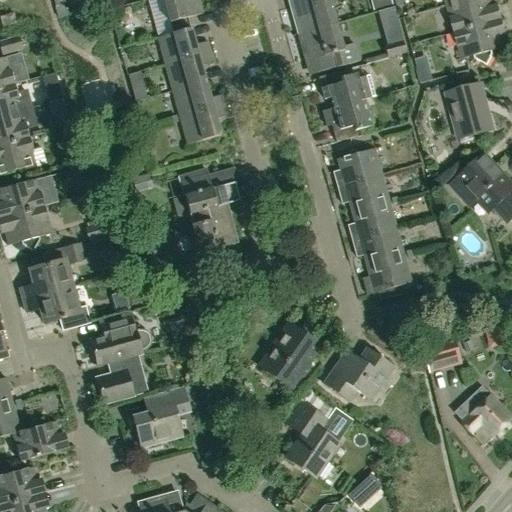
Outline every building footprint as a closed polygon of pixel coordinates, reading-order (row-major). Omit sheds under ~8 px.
[(163,0),(173,34),(190,29),(187,19),(202,15),(198,0),(163,0)] [(329,0),(309,0),(310,2),(290,8),(298,35),(336,24),(329,0)] [(393,6),(391,0),(370,0),(373,11),(393,6)] [(493,7),(491,0),(472,0),(447,7),(454,34),(503,20),(499,6),(493,7)] [(441,10),(431,13),(435,28),(445,25),(441,10)] [(0,20),(2,27),(16,23),(14,14),(0,17),(0,20)] [(506,34),(503,20),(454,34),(461,60),(474,56),(475,59),(487,65),(493,55),(492,52),(505,48),(501,35),(506,34)] [(336,24),(298,35),(305,61),(309,60),(313,74),(359,61),(354,44),(342,47),(336,24)] [(195,45),(190,29),(173,34),(158,38),(165,65),(210,52),(207,42),(195,45)] [(0,41),(0,48),(2,55),(22,50),(19,36),(0,41)] [(403,40),(384,45),(388,58),(406,53),(403,40)] [(213,63),(210,52),(165,65),(173,92),(205,82),(201,67),(213,63)] [(21,63),(10,66),(8,57),(0,59),(0,88),(26,81),(21,63)] [(370,76),(359,79),(357,74),(349,77),(347,71),(319,79),(325,100),(332,98),(335,108),(364,100),(364,101),(376,97),(370,76)] [(64,86),(60,73),(58,73),(48,76),(46,77),(46,78),(49,90),(50,91),(62,87),(64,86)] [(27,90),(17,92),(15,85),(26,82),(26,81),(0,88),(0,117),(32,108),(27,90)] [(210,98),(205,82),(173,92),(180,118),(225,105),(222,95),(210,98)] [(458,139),(493,130),(481,85),(447,94),(458,139)] [(372,126),(364,101),(364,100),(335,108),(335,109),(322,112),(326,127),(332,125),(334,131),(337,143),(357,137),(355,131),(372,126)] [(228,116),(225,105),(180,118),(188,145),(220,136),(215,119),(228,116)] [(0,146),(30,138),(27,130),(37,127),(32,108),(0,117),(0,146)] [(53,117),(54,123),(49,124),(50,131),(70,127),(67,113),(53,117)] [(42,149),(33,151),(30,138),(0,146),(0,174),(36,165),(36,168),(46,165),(42,149)] [(333,173),(338,188),(382,176),(374,149),(337,159),(340,171),(333,173)] [(511,185),(485,156),(451,187),(471,208),(478,201),(490,214),(492,212),(499,219),(504,219),(511,211),(511,185)] [(73,169),(78,186),(92,182),(88,165),(73,169)] [(239,201),(235,183),(238,183),(235,168),(208,175),(206,169),(178,177),(184,197),(173,200),(177,218),(227,204),(239,201)] [(389,203),(382,176),(338,188),(342,204),(349,202),(352,213),(389,203)] [(0,218),(45,206),(37,180),(0,189),(0,218)] [(396,229),(389,203),(352,213),(355,224),(348,226),(352,241),(396,229)] [(237,243),(227,204),(177,218),(189,215),(200,253),(237,243)] [(52,233),(45,206),(0,218),(0,233),(5,232),(9,245),(21,242),(22,245),(33,251),(39,240),(39,237),(52,233)] [(100,219),(83,223),(89,242),(105,238),(100,219)] [(403,256),(396,229),(352,241),(357,257),(363,255),(366,266),(403,256)] [(20,288),(23,301),(72,287),(65,265),(83,260),(79,244),(42,255),(45,265),(30,270),(34,285),(20,288)] [(411,283),(403,256),(366,266),(369,277),(363,279),(367,295),(411,283)] [(77,309),(72,287),(23,301),(27,312),(40,308),(44,323),(59,319),(63,331),(90,323),(85,307),(77,309)] [(135,331),(131,316),(102,324),(105,336),(89,340),(97,367),(116,361),(138,355),(137,354),(141,353),(140,350),(144,349),(147,347),(150,344),(151,341),(149,335),(146,331),(142,330),(139,330),(135,331)] [(290,389),(314,355),(307,350),(313,341),(288,323),(258,366),(290,389)] [(0,325),(0,358),(8,357),(0,325)] [(478,332),(486,350),(502,343),(494,325),(478,332)] [(461,366),(458,357),(453,339),(423,348),(428,366),(430,373),(461,366)] [(370,400),(393,367),(367,349),(359,359),(347,351),(324,383),(350,402),(357,391),(370,400)] [(148,392),(138,355),(116,361),(119,372),(96,378),(103,405),(148,392)] [(38,370),(41,384),(56,380),(52,366),(38,370)] [(0,407),(13,404),(5,377),(0,378),(0,407)] [(483,445),(511,418),(490,395),(488,397),(480,388),(454,412),(462,421),(461,422),(483,445)] [(189,412),(183,389),(152,397),(156,411),(133,417),(141,448),(181,437),(175,416),(189,412)] [(314,478),(339,444),(320,431),(327,420),(300,402),(285,423),(301,434),(285,458),(314,478)] [(20,431),(13,404),(0,407),(0,436),(12,433),(20,431)] [(56,421),(20,431),(12,433),(20,461),(68,448),(64,434),(59,435),(56,421)] [(0,475),(0,505),(45,493),(41,479),(36,480),(33,467),(0,475)] [(0,511),(45,511),(44,508),(48,507),(45,493),(0,505),(0,511)] [(183,511),(184,511),(183,511),(178,511),(168,511),(164,495),(137,502),(140,511),(183,511)] [(221,511),(208,503),(201,511),(186,511),(185,511),(184,511),(183,511),(221,511)]
